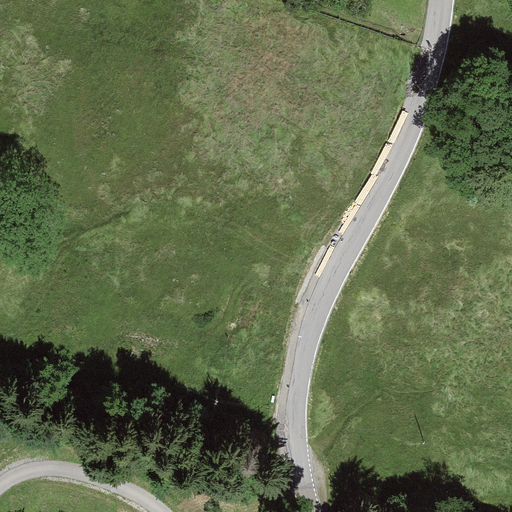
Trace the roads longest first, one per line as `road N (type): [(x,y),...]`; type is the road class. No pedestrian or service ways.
road 1 (unclassified): [(310,511),(292,411),(301,345),(333,263),(388,175),(437,39),(440,0)]
road 2 (track): [(0,483),(12,475),(84,481),(160,511)]
